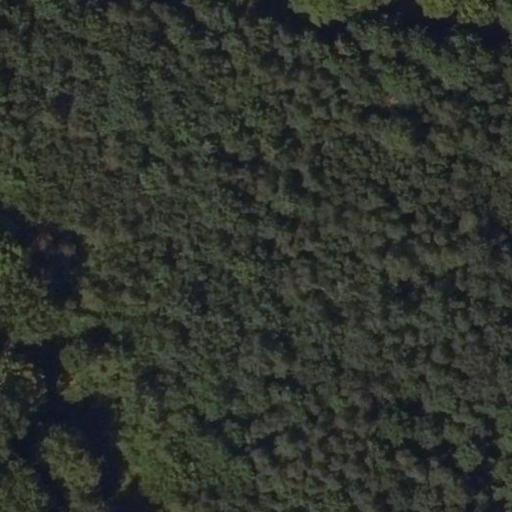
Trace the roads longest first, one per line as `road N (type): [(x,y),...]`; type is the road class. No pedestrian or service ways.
road 1 (track): [(142,511),(0,306)]
road 2 (track): [(511,29),(344,0)]
